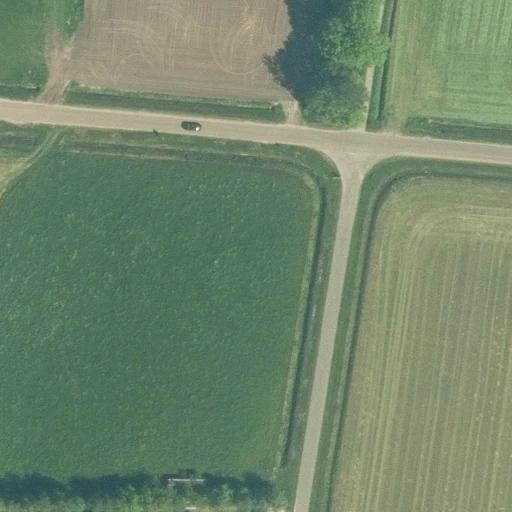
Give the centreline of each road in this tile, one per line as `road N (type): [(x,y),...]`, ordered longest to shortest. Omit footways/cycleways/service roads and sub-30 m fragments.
road 1 (unclassified): [(298,511),(356,140)]
road 2 (unclassified): [(0,109),(356,140)]
road 3 (unclassified): [(356,140),(511,155)]
